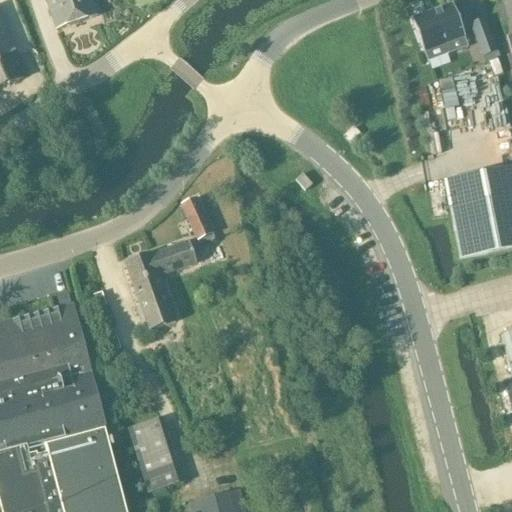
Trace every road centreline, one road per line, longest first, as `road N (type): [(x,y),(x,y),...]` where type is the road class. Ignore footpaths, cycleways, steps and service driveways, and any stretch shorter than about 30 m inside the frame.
road 1 (tertiary): [(466,511),(384,229),(358,191),(306,143),(237,101)]
road 2 (tertiary): [(0,268),(136,219),(230,110)]
road 3 (unclassified): [(0,132),(145,39)]
road 4 (tertiary): [(237,101),(284,36),(367,0)]
